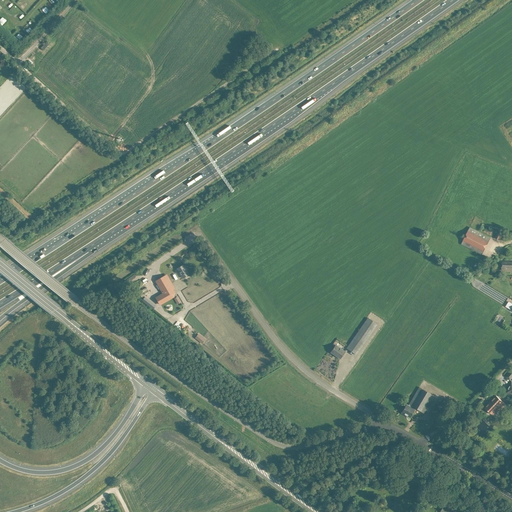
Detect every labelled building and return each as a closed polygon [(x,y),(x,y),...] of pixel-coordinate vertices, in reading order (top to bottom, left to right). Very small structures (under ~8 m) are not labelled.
[(43,50),(51,41),(49,39),(41,48),(43,50)] [(490,238),(470,227),(461,244),(482,255),(490,238)] [(511,270),(511,262),(502,262),(502,270),(511,270)] [(177,269),(183,278),(190,274),(188,271),(187,271),(183,265),(177,269)] [(164,294),(172,289),(164,277),(157,281),(164,294)] [(139,292),(142,297),(150,293),(146,287),(139,292)] [(160,304),(168,299),(164,294),(157,298),(160,304)] [(145,297),(142,301),(151,308),(153,310),(156,306),(145,297)] [(347,348),(356,355),(377,324),(368,318),(347,348)] [(197,335),(195,338),(202,343),(204,340),(197,335)] [(345,352),(336,345),(331,352),(340,359),(345,352)] [(425,414),(435,397),(420,388),(409,406),(407,404),(401,413),(410,418),(415,409),(425,414)] [(491,414),(493,415),(498,410),(500,412),(502,409),(506,405),(496,396),(485,408),(491,414)] [(445,399),(441,405),(446,408),(450,402),(445,399)] [(506,454),(510,448),(498,441),(494,446),(506,454)] [(456,511),(450,508),(451,508),(450,507),(450,508),(449,507),(450,505),(446,502),(441,510),(440,511),(441,511),(440,511),(456,511)]
